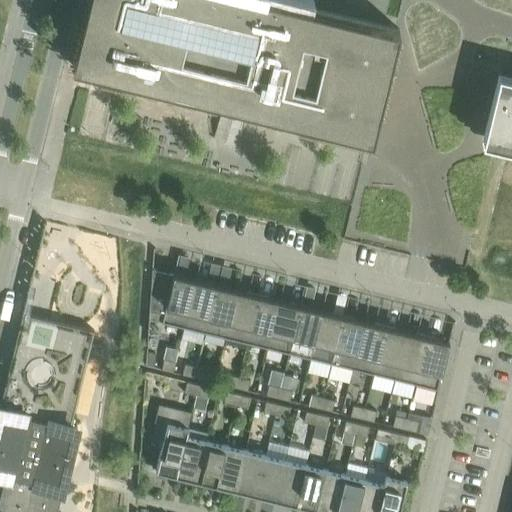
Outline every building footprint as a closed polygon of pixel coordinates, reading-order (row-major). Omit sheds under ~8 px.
[(399,28),(312,7),(282,0),(87,0),(72,65),(82,68),(93,70),(222,102),(232,104),(241,106),(246,108),(271,114),(372,138),(399,28)] [(511,84),(509,84),(496,136),(511,139),(511,84)] [(173,273),(153,268),(150,310),(163,313),(161,321),(184,326),(194,284),(195,278),(173,273)] [(216,284),(216,283),(195,278),(194,284),(184,326),(205,332),(216,284)] [(237,288),(216,283),(216,284),(205,332),(226,337),(236,295),(237,288)] [(258,294),(258,293),(237,288),(236,295),(226,337),(247,342),(258,294)] [(279,299),(258,293),(258,294),(247,342),(268,347),(278,305),(279,299)] [(300,305),(301,304),(279,299),(278,305),(268,347),(289,352),(300,305)] [(322,309),(301,304),(300,305),(289,352),(310,357),(320,315),(322,309)] [(343,314),(322,309),(320,315),(310,357),(331,363),(343,315),(343,314)] [(22,312),(0,401),(0,472),(4,473),(0,490),(0,511),(55,511),(62,487),(77,426),(70,424),(94,329),(29,313),(24,312),(22,312)] [(331,363),(352,368),(364,319),(343,314),(343,315),(331,363)] [(352,368),(373,373),(385,324),(364,319),(352,368)] [(373,373),(370,385),(391,390),(394,378),(406,329),(385,324),(373,373)] [(415,383),(427,335),(406,329),(394,378),(415,383)] [(415,383),(437,388),(449,340),(448,340),(427,335),(415,383)] [(164,358),(161,369),(173,371),(175,361),(164,358)] [(182,374),(194,377),(196,366),(184,363),(182,374)] [(208,369),(196,366),(194,377),(205,379),(208,369)] [(224,384),(236,387),(238,376),(226,373),(224,384)] [(250,379),(238,376),(236,387),(247,390),(250,379)] [(184,392),(195,394),(198,384),(186,381),(184,392)] [(266,394),(278,397),(280,386),(268,383),(266,394)] [(210,387),(198,384),(195,394),(207,397),(210,387)] [(292,389),(280,386),(278,397),(289,400),(292,389)] [(223,401),(235,404),(238,393),(226,391),(223,401)] [(249,396),(238,393),(235,404),(247,407),(249,396)] [(308,404),(320,407),(323,397),(311,394),(308,404)] [(334,399),(323,397),(320,407),(332,410),(334,399)] [(263,411),(275,414),(277,403),(266,400),(263,411)] [(148,444),(161,447),(155,470),(168,473),(176,475),(191,411),(158,403),(148,444)] [(289,406),(277,403),(275,414),(286,417),(289,406)] [(350,415),(362,418),(365,407),(353,404),(350,415)] [(376,410),(365,407),(362,418),(374,421),(376,410)] [(303,421),(315,424),(317,413),(306,410),(303,421)] [(329,416),(317,413),(315,424),(326,426),(329,416)] [(392,425),(404,428),(407,417),(395,414),(392,425)] [(418,420),(407,417),(404,428),(416,431),(418,420)] [(343,430),(354,433),(357,423),(345,420),(343,430)] [(369,425),(357,423),(354,433),(366,436),(369,425)] [(187,427),(176,475),(177,475),(184,477),(195,480),(205,439),(207,432),(188,427),(187,427)] [(382,440),(394,443),(397,432),(385,429),(382,440)] [(408,435),(397,432),(394,443),(406,446),(408,435)] [(195,480),(207,483),(214,484),(215,485),(225,444),(205,439),(195,480)] [(215,485),(217,485),(223,487),(235,490),(245,449),(225,444),(215,485)] [(254,494),(255,494),(265,454),(245,449),(235,490),(247,492),(254,494)] [(255,494),(256,495),(263,496),(275,499),(285,459),(265,454),(255,494)] [(305,464),(285,459),(275,499),(287,502),(294,504),(295,504),(305,464)] [(295,504),(296,505),(303,506),(315,509),(325,469),(305,464),(295,504)] [(335,511),(345,473),(325,469),(315,509),(327,511),(326,511),(335,511)] [(356,511),(364,478),(345,473),(335,511),(356,511)] [(399,511),(407,480),(386,475),(384,483),(377,511),(399,511)] [(364,478),(356,511),(377,511),(384,483),(383,483),(364,478)]
